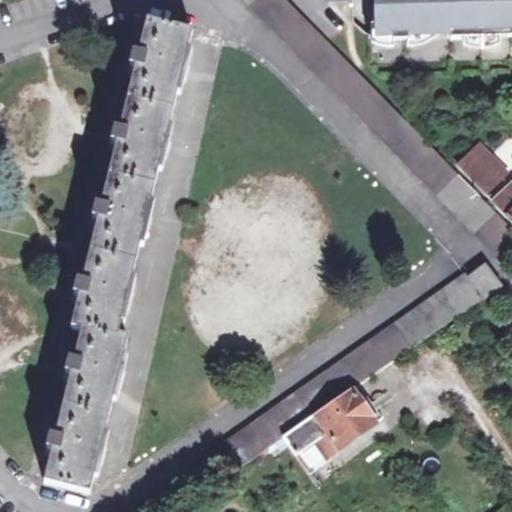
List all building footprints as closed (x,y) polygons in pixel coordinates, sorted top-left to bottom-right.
[(511,242),(511,232),(456,176),(337,54),(284,0),(243,0),(496,258),(511,242)] [(511,0),(377,0),(378,35),(393,35),(393,41),(409,41),(408,35),(424,34),(451,34),(451,40),(467,39),(467,33),(496,32),(497,38),(511,38),(511,0)] [(139,55),(133,53),(128,70),(135,71),(120,131),(114,130),(110,144),(116,146),(106,185),(101,207),(95,205),(91,221),(97,222),(82,283),(76,282),(72,296),(78,298),(71,329),(82,332),(74,361),(68,360),(65,375),(70,377),(55,439),(49,437),(46,451),(52,452),(44,485),(89,497),(127,339),(117,337),(192,35),(146,24),(139,55)] [(467,33),(467,39),(482,48),(497,38),(496,32),(467,33)] [(424,34),(408,35),(409,41),(424,45),(424,34)] [(393,35),(378,35),(378,45),(393,41),(393,35)] [(485,197),(505,176),(478,149),(458,169),(485,197)] [(511,185),(492,204),(511,223),(511,185)] [(467,275),(127,511),(178,511),(282,440),(351,392),(359,386),(479,302),(500,288),(485,267),(469,278),(467,275)] [(384,420),(359,386),(351,392),(375,426),(384,420)] [(351,392),(282,440),(294,458),(324,438),(330,445),(335,441),(342,451),(375,426),(351,392)] [(307,476),(342,451),(335,441),(330,445),(324,438),(294,458),(307,476)]
